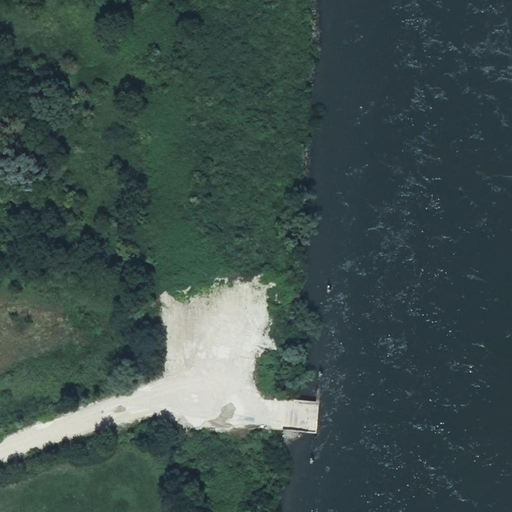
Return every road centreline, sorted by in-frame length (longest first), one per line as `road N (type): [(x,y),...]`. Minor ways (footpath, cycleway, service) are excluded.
road 1 (track): [(153,0),(182,266),(242,437),(238,511)]
road 2 (track): [(221,387),(152,384),(0,442)]
